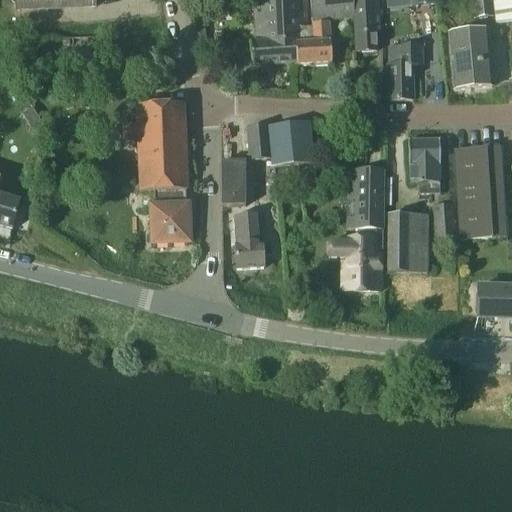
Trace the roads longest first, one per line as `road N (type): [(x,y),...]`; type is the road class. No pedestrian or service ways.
road 1 (tertiary): [(202,314),(364,346),(511,352)]
road 2 (residential): [(205,107),(511,115)]
road 3 (tertiary): [(202,314),(0,263)]
road 4 (unclassified): [(202,314),(209,266),(205,107)]
